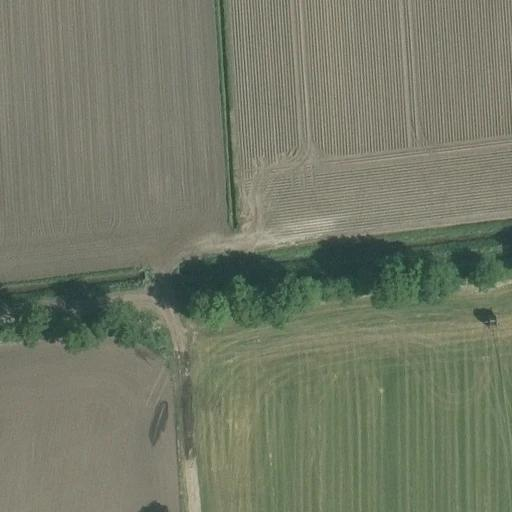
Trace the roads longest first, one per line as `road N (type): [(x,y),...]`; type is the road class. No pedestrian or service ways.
road 1 (track): [(511,252),(0,313)]
road 2 (track): [(193,511),(166,292)]
